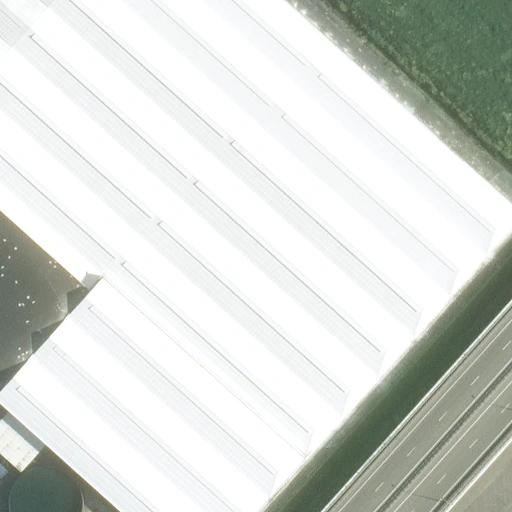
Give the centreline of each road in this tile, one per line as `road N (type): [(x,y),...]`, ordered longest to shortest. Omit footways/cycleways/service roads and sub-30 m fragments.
road 1 (trunk): [(511,337),(355,511)]
road 2 (trunk): [(409,511),(511,398)]
